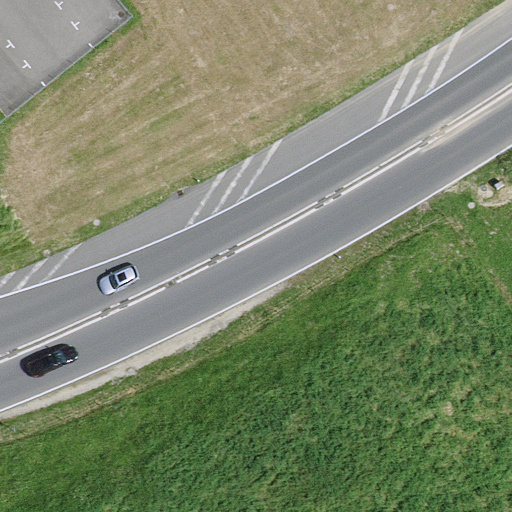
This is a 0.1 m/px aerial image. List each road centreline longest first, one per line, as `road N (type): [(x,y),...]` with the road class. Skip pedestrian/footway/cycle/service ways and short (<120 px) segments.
road 1 (primary): [(511,58),(354,162),(45,313),(0,327)]
road 2 (primary): [(0,385),(221,288),(511,119)]
